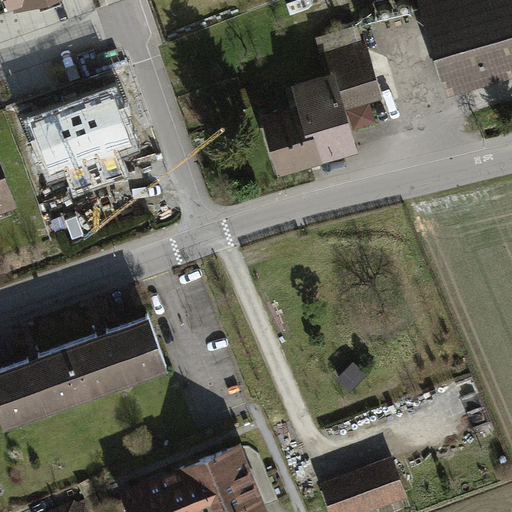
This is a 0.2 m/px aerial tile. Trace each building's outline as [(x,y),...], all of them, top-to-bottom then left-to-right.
[(406,13),(409,13),(411,12),(413,11),(414,8),(414,6),(414,3),(413,1),(411,0),(402,0),(401,1),(400,3),(400,5),(400,8),(401,10),(402,11),(404,13),(406,13)] [(511,75),(511,0),(421,0),(447,94),(511,75)] [(387,19),(389,19),(392,18),(393,16),(395,14),(395,12),(395,9),(393,7),(392,5),(389,4),(387,4),(384,5),(382,7),(381,9),(380,11),(381,13),(381,15),(383,17),(385,18),(387,19)] [(370,26),(372,25),(375,24),(377,23),(378,20),(378,17),(378,15),(376,12),(374,11),(372,10),(369,10),(366,11),(364,12),(363,15),(362,17),(363,20),(364,22),(365,24),(367,25),(370,26)] [(329,72),(295,82),(301,101),(319,163),(362,151),(349,107),(383,97),(366,41),(324,54),(329,72)] [(267,81),(240,89),(245,103),(271,95),(267,81)] [(301,101),(262,112),(280,175),(319,163),(301,101)] [(106,105),(41,126),(59,181),(124,159),(106,105)] [(0,214),(16,209),(0,160),(0,214)] [(150,315),(68,344),(86,397),(168,367),(150,315)] [(68,344),(0,368),(0,415),(4,426),(86,397),(68,344)] [(367,373),(352,358),(337,374),(351,389),(367,373)] [(270,511),(244,444),(124,490),(132,511),(270,511)] [(394,457),(323,482),(333,511),(363,511),(408,496),(394,457)] [(75,501),(49,511),(91,511),(88,506),(75,501)]
